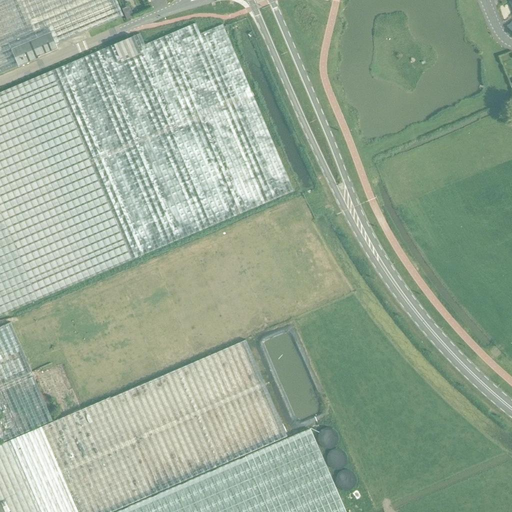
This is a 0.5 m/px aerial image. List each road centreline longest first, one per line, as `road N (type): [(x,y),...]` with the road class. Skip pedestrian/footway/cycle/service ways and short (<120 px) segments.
road 1 (tertiary): [(354,218),(440,343),(511,410)]
road 2 (tertiary): [(250,0),(354,218)]
road 3 (tertiary): [(354,218),(272,0)]
road 4 (unclassified): [(0,81),(188,1)]
